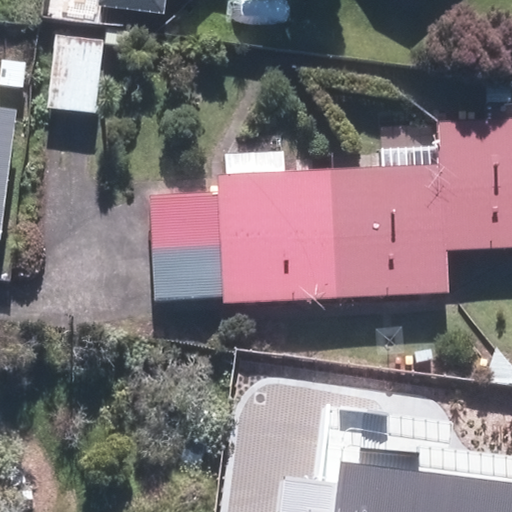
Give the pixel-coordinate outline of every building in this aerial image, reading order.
[(96,0),(96,6),(165,15),(167,0),(96,0)] [(106,41),(58,37),(52,109),(100,113),(106,41)] [(24,43),(0,41),(0,92),(21,93),(24,43)] [(24,111),(0,107),(0,241),(5,242),(24,111)] [(511,118),(438,122),(440,166),(222,177),(228,303),(450,292),(448,253),(511,249),(511,118)] [(217,195),(153,197),(155,302),(219,300),(217,195)] [(511,352),(491,351),(489,383),(511,384),(511,352)] [(511,511),(511,448),(323,423),(316,478),(276,472),(270,511),(511,511)]
